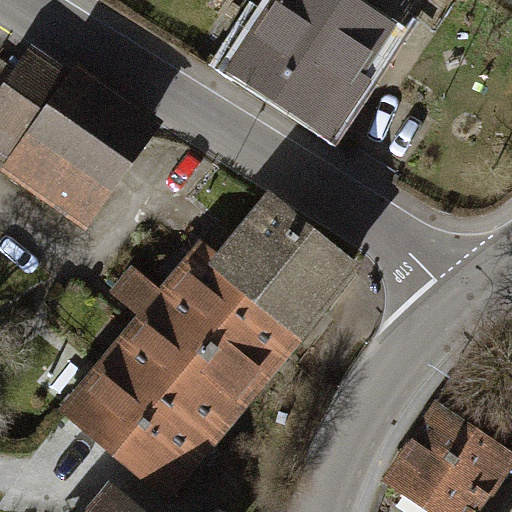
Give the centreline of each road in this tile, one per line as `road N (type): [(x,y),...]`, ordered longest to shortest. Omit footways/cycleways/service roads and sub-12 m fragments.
road 1 (residential): [(458,296),(317,186),(18,0)]
road 2 (secondary): [(325,511),(355,432),(390,372),(458,296)]
